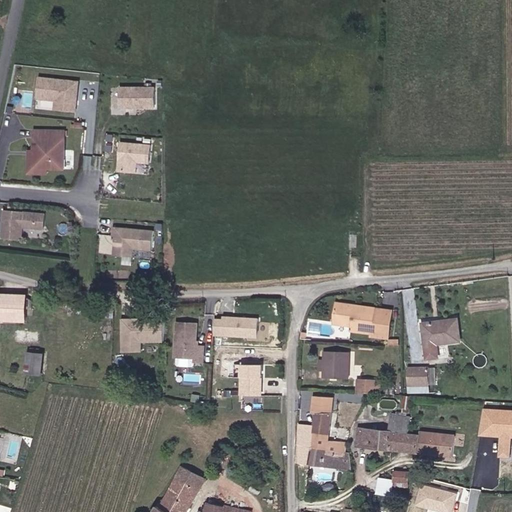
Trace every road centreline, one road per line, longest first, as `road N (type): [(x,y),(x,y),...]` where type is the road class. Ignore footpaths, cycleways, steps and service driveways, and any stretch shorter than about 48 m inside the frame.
road 1 (residential): [(302,293),(100,294),(0,278)]
road 2 (residential): [(293,511),(302,293)]
road 3 (residential): [(302,293),(511,269)]
road 4 (unknown): [(292,507),(335,504),(408,458)]
